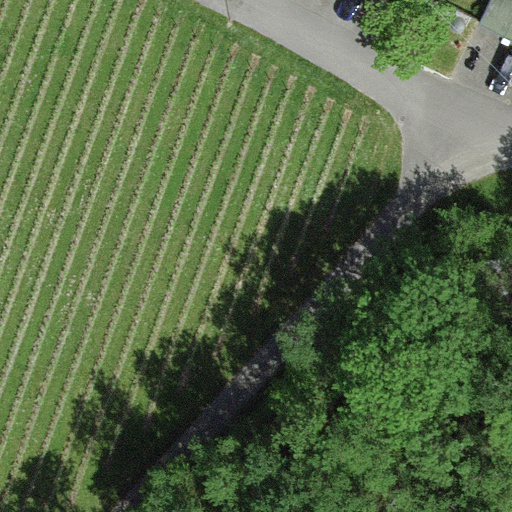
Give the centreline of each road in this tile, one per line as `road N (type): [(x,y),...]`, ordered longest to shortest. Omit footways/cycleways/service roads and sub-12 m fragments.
road 1 (track): [(483,134),(400,214),(130,511)]
road 2 (unclassified): [(511,139),(483,134),(241,0)]
